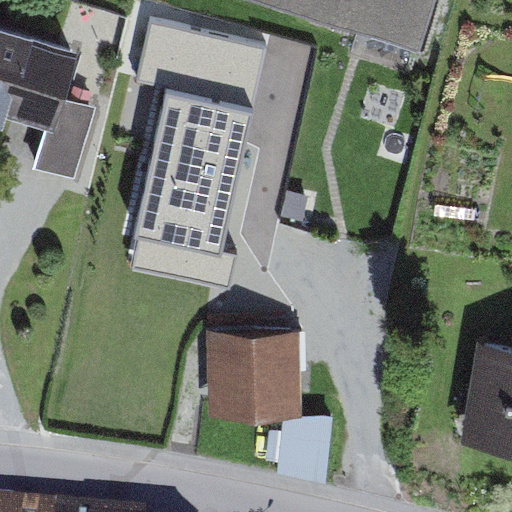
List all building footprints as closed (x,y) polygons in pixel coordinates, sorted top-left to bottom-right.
[(273,0),(427,46),(441,0),(273,0)] [(71,46),(0,24),(0,108),(48,122),(71,46)] [(95,107),(57,94),(48,122),(34,162),(53,168),(73,175),(95,107)] [(197,155),(117,153),(114,308),(194,309),(197,155)] [(390,239),(340,242),(343,300),(393,297),(390,239)] [(306,336),(228,336),(228,410),(306,411),(306,336)] [(511,340),(480,336),(465,432),(511,439),(511,340)] [(126,511),(0,498),(0,511),(126,511)]
